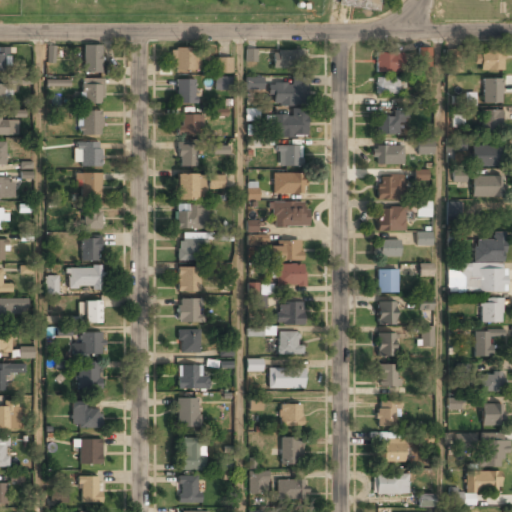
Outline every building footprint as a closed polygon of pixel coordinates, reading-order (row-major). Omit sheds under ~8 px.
[(338,0),(338,6),(378,11),(379,0),(338,0)] [(54,63),(56,46),(48,45),(46,62),(54,63)] [(101,45),(82,45),(82,73),(101,73),(101,45)] [(0,69),(9,70),(10,47),(0,47),(0,69)] [(170,48),(170,71),(199,71),(199,48),(170,48)] [(417,48),(417,69),(431,69),(431,48),(417,48)] [(256,49),(245,49),(245,61),(255,62),(256,49)] [(302,69),(302,50),(272,50),(272,69),(302,69)] [(460,50),(447,50),(447,72),(460,72),(460,50)] [(476,71),(502,71),(502,51),(476,51),(476,71)] [(401,73),(401,53),(374,53),(374,73),(401,73)] [(231,74),(231,58),(214,58),(214,74),(231,74)] [(263,77),(244,77),(244,90),(262,90),(263,77)] [(102,103),(102,78),(80,78),(80,103),(102,103)] [(216,90),(228,89),(227,78),(215,79),(216,90)] [(195,79),(175,79),(175,105),(195,105),(195,79)] [(374,79),(374,95),(398,95),(398,79),(374,79)] [(500,79),(481,79),(481,104),(500,104),(500,79)] [(269,82),(269,105),(305,105),(305,82),(269,82)] [(8,84),(0,83),(0,104),(5,105),(5,96),(8,96),(8,84)] [(475,104),(475,93),(463,92),(463,104),(475,104)] [(258,109),(245,109),(245,121),(258,121),(258,109)] [(12,119),(24,119),(25,111),(12,110),(12,119)] [(78,111),(78,136),(100,136),(100,111),(78,111)] [(500,131),(500,111),(481,111),(481,131),(500,131)] [(451,127),(464,127),(463,114),(451,114),(451,127)] [(178,137),(200,137),(200,115),(178,115),(178,137)] [(272,116),(272,138),(306,138),(306,116),(272,116)] [(398,135),(398,117),(374,117),(374,135),(398,135)] [(0,136),(16,136),(16,118),(0,118),(0,136)] [(444,137),(444,153),(465,153),(465,137),(444,137)] [(99,142),(74,142),(74,166),(99,166),(99,142)] [(417,153),(431,153),(431,142),(417,142),(417,153)] [(176,168),(195,168),(195,144),(176,144),(176,168)] [(275,166),(299,166),(299,145),(275,145),(275,166)] [(226,146),(212,146),(212,155),(226,155),(226,146)] [(471,146),(471,166),(498,166),(498,146),(471,146)] [(402,165),(402,147),(371,147),(371,165),(402,165)] [(31,162),(20,162),(21,178),(32,177),(31,162)] [(413,181),(427,181),(427,170),(413,169),(413,181)] [(466,183),(466,170),(452,170),(452,182),(466,183)] [(99,173),(77,173),(77,197),(99,197),(99,173)] [(272,173),(272,194),(302,194),(302,173),(272,173)] [(175,175),(175,200),(202,200),(202,175),(175,175)] [(221,175),(207,175),(207,189),(221,189),(221,175)] [(401,176),(376,176),(376,200),(401,200),(401,176)] [(470,197),(499,197),(499,176),(470,176),(470,197)] [(0,178),(0,199),(12,199),(12,178),(0,178)] [(257,182),(246,182),(246,198),(257,199),(257,182)] [(306,202),(270,202),(270,227),(306,227),(306,202)] [(415,217),(429,217),(429,203),(415,203),(415,217)] [(446,215),(457,216),(458,203),(446,203),(446,215)] [(197,220),(203,220),(203,205),(175,205),(175,229),(197,229),(197,220)] [(376,232),(403,232),(403,207),(376,207),(376,232)] [(0,229),(1,230),(1,221),(7,221),(8,210),(0,209),(0,229)] [(99,209),(82,209),(82,229),(99,229),(99,209)] [(246,233),(257,232),(257,219),(245,219),(246,233)] [(503,233),(493,233),(493,241),(473,241),(473,262),(503,262),(503,233)] [(267,235),(248,235),(248,245),(268,244),(267,235)] [(416,245),(429,245),(429,235),(416,235),(416,245)] [(99,261),(99,236),(79,236),(79,261),(99,261)] [(176,262),(205,262),(205,238),(176,238),(176,262)] [(0,260),(3,260),(3,251),(8,251),(8,240),(0,239),(0,260)] [(398,241),(374,241),(374,257),(398,257),(398,241)] [(269,242),(269,261),(301,261),(301,242),(269,242)] [(432,276),(431,263),(418,264),(418,276),(432,276)] [(304,266),(274,266),(274,286),(304,286),(304,266)] [(506,266),(447,266),(447,292),(506,292),(506,266)] [(99,289),(99,267),(66,267),(66,289),(99,289)] [(176,293),(198,293),(198,267),(176,267),(176,293)] [(396,270),(376,270),(376,293),(396,293),(396,270)] [(57,276),(44,276),(44,295),(57,295),(57,276)] [(10,283),(0,283),(0,293),(10,293),(10,283)] [(266,295),(271,295),(271,284),(247,283),(246,308),(265,309),(266,295)] [(0,298),(0,323),(11,323),(11,313),(28,313),(28,298),(0,298)] [(176,299),(176,322),(199,322),(199,299),(176,299)] [(501,323),(500,299),(478,299),(479,324),(501,323)] [(101,324),(101,301),(82,301),(82,324),(101,324)] [(275,303),(275,326),(302,326),(302,303),(275,303)] [(376,325),(394,325),(394,303),(376,303),(376,325)] [(419,347),(432,347),(432,327),(419,327),(419,347)] [(263,328),(245,329),(245,337),(263,336),(263,328)] [(9,330),(0,330),(0,351),(9,351),(9,330)] [(177,330),(177,353),(198,353),(198,330),(177,330)] [(491,338),(501,338),(501,330),(472,330),(472,358),(491,358),(491,338)] [(302,343),(296,343),(296,332),(276,332),(276,355),(302,355),(302,343)] [(79,343),(71,343),(71,356),(101,356),(101,333),(79,333),(79,343)] [(393,334),(375,334),(375,358),(393,358),(393,334)] [(218,346),(218,356),(232,356),(232,346),(218,346)] [(33,347),(17,347),(18,359),(33,358),(33,347)] [(245,371),(261,372),(262,359),(245,359),(245,371)] [(78,389),(100,389),(100,362),(78,362),(78,389)] [(0,392),(3,392),(3,375),(12,375),(13,364),(0,364),(0,392)] [(176,389),(207,389),(207,376),(198,376),(198,365),(176,365),(176,389)] [(376,365),(376,388),(396,388),(396,365),(376,365)] [(303,388),(303,369),(266,369),(266,388),(303,388)] [(500,392),(500,374),(477,374),(477,392),(500,392)] [(262,411),(262,396),(249,395),(249,411),(262,411)] [(198,398),(176,398),(176,426),(198,426),(198,398)] [(459,398),(446,398),(446,410),(459,410),(459,398)] [(375,427),(395,427),(395,401),(375,401),(375,427)] [(277,404),(277,426),(301,426),(301,404),(277,404)] [(99,427),(99,405),(71,405),(71,427),(99,427)] [(479,427),(502,427),(502,405),(479,405),(479,427)] [(0,429),(14,429),(14,406),(0,406),(0,429)] [(454,434),(454,448),(474,448),(474,434),(454,434)] [(478,434),(478,468),(502,468),(502,434),(478,434)] [(278,465),(300,465),(300,437),(278,437),(278,465)] [(100,439),(78,439),(78,465),(100,465),(100,439)] [(178,449),(178,470),(204,470),(204,439),(177,439),(177,449),(178,449)] [(0,467),(8,467),(8,440),(0,440),(0,467)] [(376,463),(403,463),(403,443),(376,443),(376,463)] [(230,470),(231,456),(214,456),(214,469),(230,470)] [(247,493),(268,493),(268,471),(247,471),(247,493)] [(464,472),(464,505),(474,505),(474,494),(499,494),(499,472),(464,472)] [(406,495),(406,475),(372,475),(372,495),(406,495)] [(77,476),(77,504),(99,504),(99,476),(77,476)] [(176,504),(198,504),(198,476),(176,476),(176,504)] [(275,501),(304,501),(304,479),(275,479),(275,501)] [(66,502),(66,488),(49,488),(49,503),(66,502)] [(417,507),(433,507),(433,494),(417,494),(417,507)]
